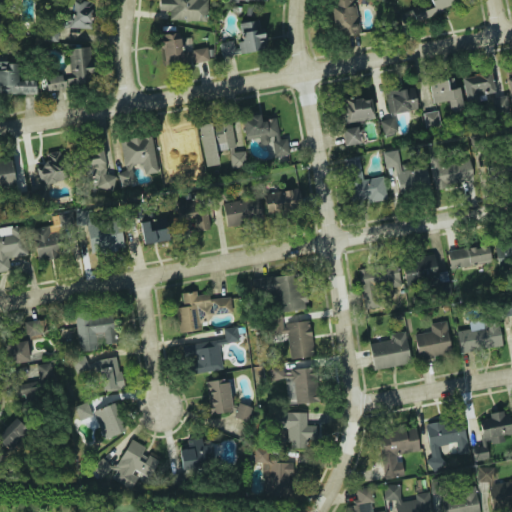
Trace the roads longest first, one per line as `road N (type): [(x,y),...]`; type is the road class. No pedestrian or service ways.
road 1 (residential): [(311,511),(336,461),(347,403),(291,70),(287,0)]
road 2 (residential): [(0,122),(511,27)]
road 3 (residential): [(0,301),(511,207)]
road 4 (residential): [(134,276),(154,442)]
road 5 (residential): [(347,403),(511,373)]
